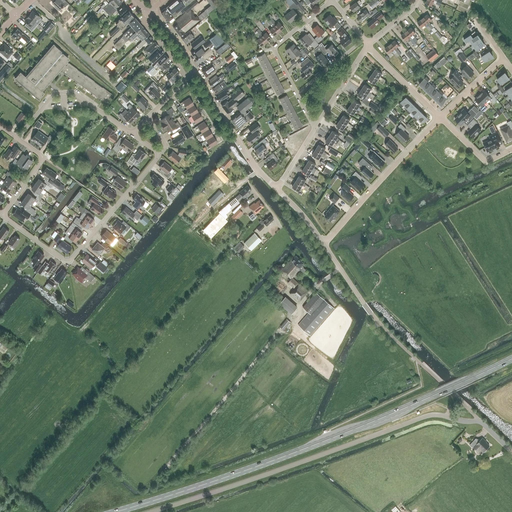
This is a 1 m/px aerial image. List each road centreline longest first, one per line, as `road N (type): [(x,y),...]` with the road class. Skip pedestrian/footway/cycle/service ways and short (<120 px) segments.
road 1 (primary): [(444,390),(311,447),(114,511)]
road 2 (unclassified): [(155,511),(426,417),(480,421)]
road 3 (residential): [(36,242),(71,259),(159,153)]
road 4 (residential): [(324,244),(438,118)]
road 5 (unclassified): [(277,188),(257,170),(192,65)]
road 6 (residential): [(20,138),(54,94),(72,92),(132,134)]
road 7 (residential): [(298,94),(276,45),(332,0)]
